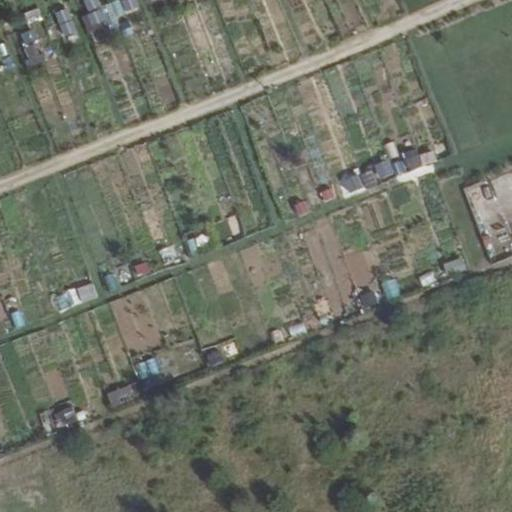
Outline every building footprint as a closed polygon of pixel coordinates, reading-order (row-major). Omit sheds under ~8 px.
[(81,0),(87,24),(136,12),(133,0),(116,0),(96,5),(94,0),(81,0)] [(66,7),(51,12),(58,37),(73,33),(66,7)] [(32,34),(49,29),(45,17),(15,26),(25,60),(38,56),(32,34)] [(6,41),(0,42),(0,62),(10,60),(6,41)] [(356,191),(374,186),(369,172),(351,177),(356,191)] [(82,312),(100,383),(130,376),(112,305),(82,312)] [(0,330),(22,327),(19,313),(0,315),(0,330)] [(106,394),(111,408),(133,400),(128,386),(106,394)] [(51,431),(97,412),(91,398),(45,417),(51,431)]
